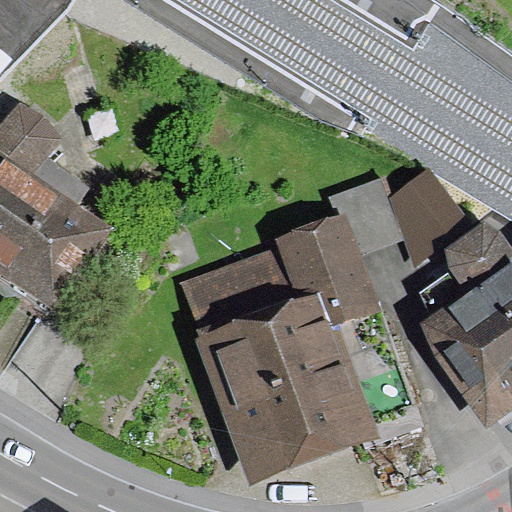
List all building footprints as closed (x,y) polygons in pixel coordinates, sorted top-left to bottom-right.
[(0,74),(13,59),(0,48),(0,74)] [(0,148),(0,269),(64,311),(119,226),(0,148)] [(425,179),(392,203),(409,251),(412,264),(464,229),(425,179)] [(295,311),(195,345),(249,502),(377,458),(337,343),(383,328),(362,267),(409,251),(392,203),(386,185),(325,207),(335,234),(276,255),(295,311)] [(430,334),(498,431),(511,421),(511,269),(488,235),(448,262),(476,302),(430,334)]
